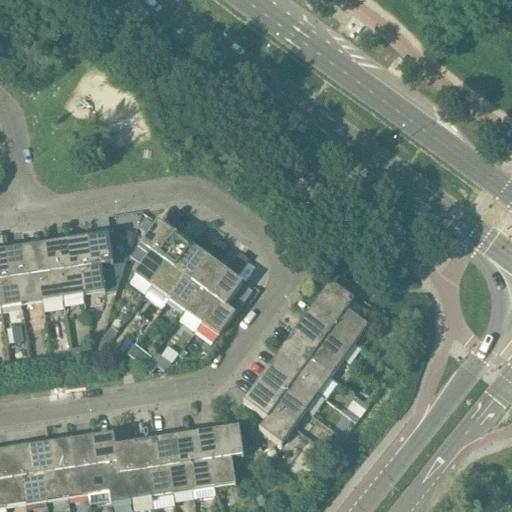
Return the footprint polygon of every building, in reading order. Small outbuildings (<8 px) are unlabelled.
[(310,203),(301,215),(313,224),(322,211),(310,203)] [(134,277),(152,290),(167,268),(158,261),(175,238),(158,225),(130,263),(140,270),(134,277)] [(135,235),(123,231),(118,246),(130,250),(135,235)] [(152,290),(144,300),(161,312),(168,302),(184,280),(175,273),(192,250),(175,238),(158,261),(167,268),(152,290)] [(80,273),(83,297),(84,300),(105,297),(101,270),(113,269),(109,239),(87,242),(91,271),(80,273)] [(59,276),(63,303),(84,300),(83,297),(80,273),(91,271),(87,242),(66,246),(71,275),(59,276)] [(38,280),(41,297),(42,307),(63,303),(59,276),(71,275),(66,246),(46,249),(50,278),(38,280)] [(42,307),(41,297),(38,280),(50,278),(46,249),(24,252),(28,281),(16,283),(20,310),(42,307)] [(175,273),(184,280),(168,302),(185,314),(198,297),(201,292),(192,286),(209,262),(192,250),(175,273)] [(8,285),(0,285),(0,312),(0,313),(20,310),(18,297),(16,283),(28,281),(24,252),(13,254),(4,255),(3,256),(8,285)] [(201,292),(198,297),(185,314),(202,327),(218,305),(209,298),(226,275),(209,262),(192,286),(201,292)] [(202,327),(195,337),(211,349),(218,339),(219,340),(236,317),(253,294),(243,288),(226,275),(209,297),(209,298),(218,305),(202,327)] [(323,297),(318,305),(341,322),(334,331),(356,348),(369,331),(364,326),(371,317),(354,305),(344,297),(330,287),(323,297)] [(344,365),(356,348),(334,331),(341,322),(318,305),(305,321),(329,339),(321,348),(344,365)] [(332,382),(344,365),(321,348),(329,339),(305,321),(293,338),(316,355),(309,365),(332,382)] [(319,398),(332,382),(309,365),(316,355),(293,338),(281,355),(304,372),(297,382),(319,398)] [(102,342),(98,353),(102,356),(108,347),(102,342)] [(168,349),(161,359),(155,354),(149,363),(166,375),(179,357),(168,349)] [(135,364),(143,370),(150,361),(142,355),(135,364)] [(307,415),(319,398),(297,382),(304,372),(281,355),(268,372),(292,389),(284,399),(307,415)] [(66,365),(65,356),(50,358),(52,367),(66,365)] [(30,373),(43,371),(42,362),(29,364),(30,373)] [(18,366),(19,375),(30,373),(29,364),(18,366)] [(295,432),(307,415),(284,399),(292,389),(268,372),(256,388),(280,406),(272,415),(295,432)] [(282,449),(295,432),(272,415),(280,406),(256,388),(243,406),(266,423),(259,432),(282,449)] [(361,418),(352,410),(345,419),(355,426),(361,418)] [(238,431),(217,435),(221,463),(210,465),(214,492),(235,489),(231,462),(243,461),(238,431)] [(201,466),(189,468),(193,495),(195,503),(215,500),(214,492),(210,465),(221,463),(217,435),(196,438),(201,466)] [(201,466),(196,438),(176,441),(180,469),(169,471),(173,498),(193,495),(189,468),(201,466)] [(97,470),(85,472),(89,499),(90,508),(110,505),(107,481),(119,479),(115,451),(113,439),(92,442),(97,470)] [(180,469),(176,441),(155,445),(160,472),(148,474),(152,501),(173,498),(169,471),(180,469)] [(64,476),(68,503),(89,499),(85,472),(97,470),(92,442),(71,445),(76,474),(64,476)] [(43,479),(47,506),(68,503),(64,476),(76,474),(71,445),(50,449),(54,477),(43,479)] [(160,472),(155,445),(135,448),(139,476),(127,478),(131,505),(152,501),(148,474),(160,472)] [(139,476),(135,448),(115,451),(119,479),(107,481),(110,505),(111,508),(131,505),(127,478),(139,476)] [(50,449),(28,452),(33,481),(21,482),(25,509),(47,506),(43,479),(54,477),(50,449)] [(278,459),(273,449),(263,454),(268,464),(278,459)] [(4,511),(8,511),(25,509),(21,482),(33,481),(28,452),(8,455),(13,484),(1,486),(4,511)] [(8,455),(0,456),(0,511),(4,511),(1,486),(13,484),(8,455)]
